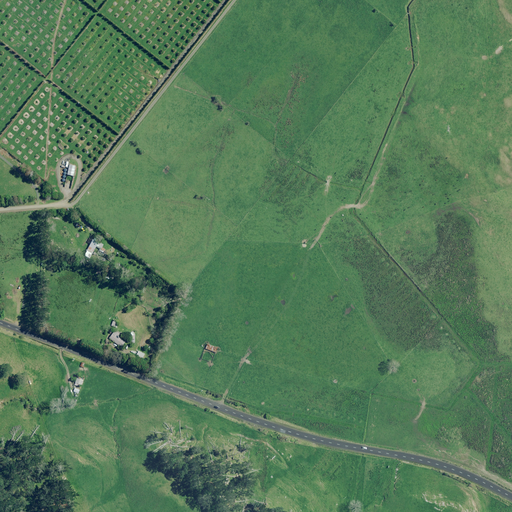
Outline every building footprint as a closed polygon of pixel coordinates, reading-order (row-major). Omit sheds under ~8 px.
[(69,165),(67,174),(73,176),(75,166),(69,165)] [(93,238),(87,250),(93,253),(96,246),(101,249),(103,244),(93,238)] [(114,331),(109,338),(121,346),(126,339),(114,331)] [(145,354),(139,350),(136,355),(142,359),(145,354)] [(77,378),(74,385),(78,386),(78,384),(82,385),(83,380),(77,378)]
